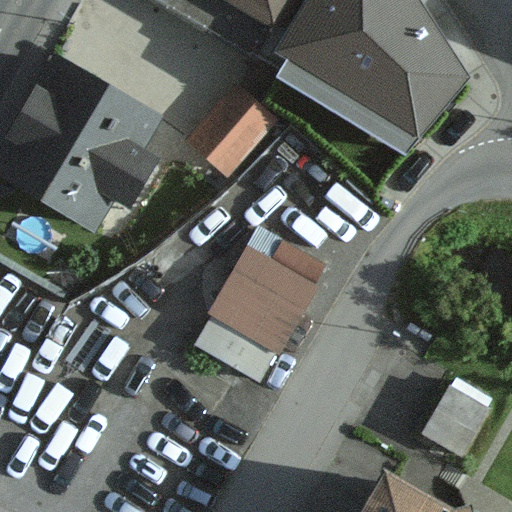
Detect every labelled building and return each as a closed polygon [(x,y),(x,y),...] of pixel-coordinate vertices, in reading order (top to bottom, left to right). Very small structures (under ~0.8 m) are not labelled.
[(168,0),(258,55),(291,0),(168,0)] [(462,89),(401,0),(326,0),(280,78),(408,156),(462,89)] [(0,163),(106,223),(123,193),(140,202),(167,154),(150,145),(171,109),(61,48),(0,156),(0,163)] [(229,172),(279,115),(243,85),(193,141),(229,172)] [(264,375),(330,258),(260,219),(194,336),(264,375)] [(485,511),(387,454),(352,511),(485,511)]
